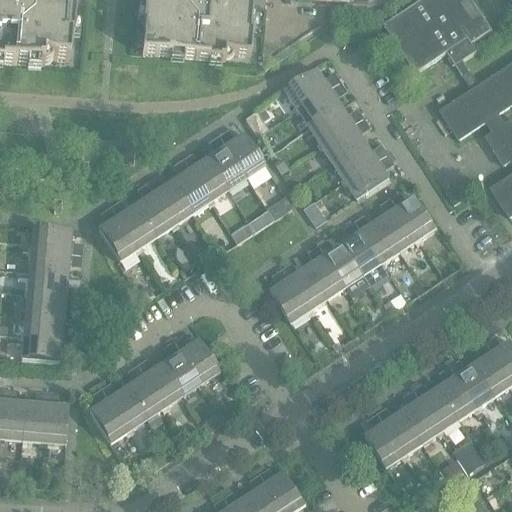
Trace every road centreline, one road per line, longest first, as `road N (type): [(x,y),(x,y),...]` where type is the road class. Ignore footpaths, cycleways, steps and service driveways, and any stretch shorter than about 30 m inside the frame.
road 1 (residential): [(486,285),(333,51)]
road 2 (residential): [(289,414),(219,301),(104,376)]
road 3 (residential): [(289,414),(486,285)]
road 4 (residential): [(142,511),(289,414)]
